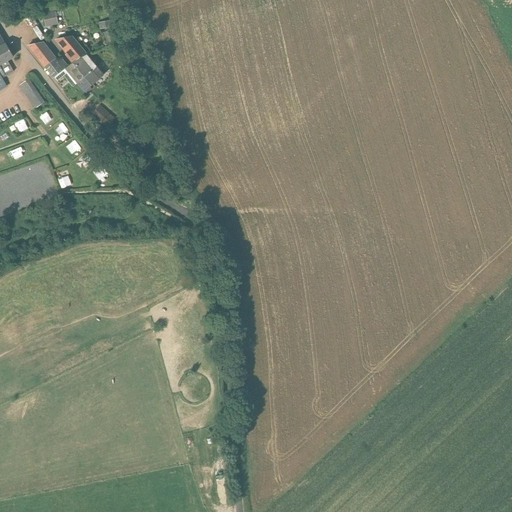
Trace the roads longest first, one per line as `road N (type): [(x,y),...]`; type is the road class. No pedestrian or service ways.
road 1 (unclassified): [(239,511),(227,355),(206,241),(192,219),(121,170),(0,21)]
road 2 (track): [(59,192),(126,191),(173,218),(191,238),(196,281)]
